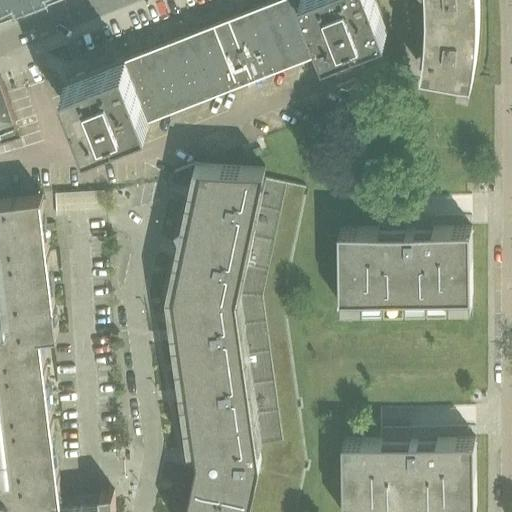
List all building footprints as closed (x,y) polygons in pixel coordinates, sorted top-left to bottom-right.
[(0,0),(0,14),(19,6),(19,5),(32,0),(0,0)] [(90,139),(109,131),(134,121),(134,122),(151,115),(156,113),(156,115),(161,113),(160,111),(185,102),(185,103),(190,101),(190,100),(328,46),(389,22),(379,0),(267,0),(127,55),(66,79),(67,81),(90,139)] [(426,54),(423,69),(473,79),(474,69),(476,59),(477,48),(478,38),(479,29),(479,20),(479,3),(479,0),(428,0),(429,11),(427,35),(427,38),(426,38),(424,39),(423,39),(422,40),(421,41),(421,42),(420,44),(420,45),(420,46),(421,48),(422,49),(422,50),(424,51),(425,51),(426,51),(426,54)] [(0,127),(16,122),(0,74),(0,127)] [(21,136),(16,122),(15,123),(14,129),(0,134),(0,136),(2,141),(21,136)] [(250,511),(261,460),(259,444),(262,444),(241,296),(266,178),(264,177),(266,166),(202,163),(196,162),(174,170),(175,171),(195,163),(190,189),(168,292),(168,293),(190,448),(197,447),(198,454),(208,452),(207,464),(197,461),(195,473),(186,511),(250,511)] [(104,189),(56,191),(57,213),(67,213),(106,211),(104,189)] [(104,511),(104,510),(117,508),(114,489),(101,490),(101,493),(63,497),(43,334),(60,332),(43,194),(0,198),(0,511),(104,511)] [(415,231),(415,227),(407,227),(407,231),(399,231),(387,231),(379,232),(379,226),(340,227),(341,295),(342,295),(342,306),(472,304),(472,293),(473,293),(472,225),(433,225),(434,231),(415,231)] [(395,442),(383,442),(383,437),(344,437),(345,506),(346,506),(345,511),(476,511),(476,504),(477,504),(476,436),(437,436),(438,442),(419,442),(419,438),(411,438),(411,442),(395,442)]
